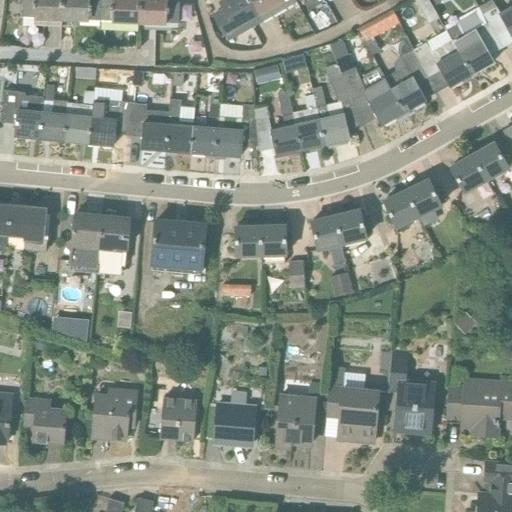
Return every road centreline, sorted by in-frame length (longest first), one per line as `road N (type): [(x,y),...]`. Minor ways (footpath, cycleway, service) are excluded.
road 1 (residential): [(0,170),(291,193),(372,171),(511,95)]
road 2 (residential): [(0,483),(144,472),(337,491)]
